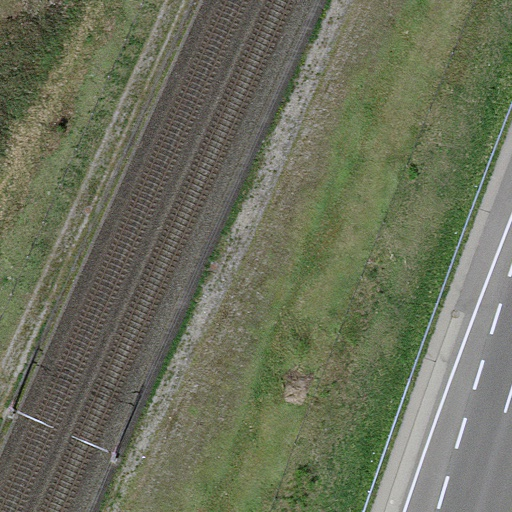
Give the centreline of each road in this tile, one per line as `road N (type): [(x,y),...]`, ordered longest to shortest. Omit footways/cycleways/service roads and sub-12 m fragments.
road 1 (track): [(126,511),(362,0)]
road 2 (track): [(179,0),(0,390)]
road 3 (motorway): [(511,389),(474,511)]
